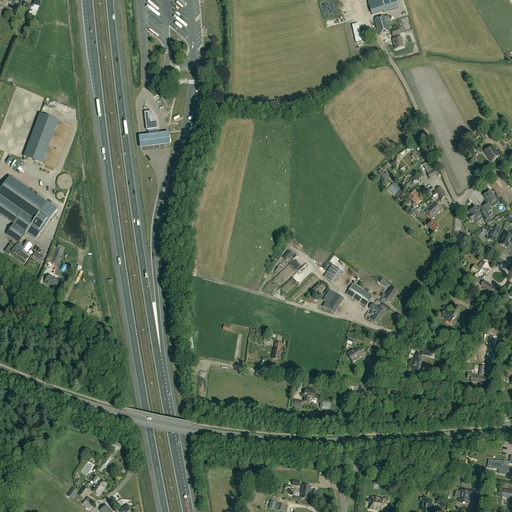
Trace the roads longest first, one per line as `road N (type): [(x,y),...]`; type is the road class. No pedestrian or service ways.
road 1 (tertiary): [(508,431),(310,441),(234,435),(118,412),(0,370)]
road 2 (motorway): [(89,0),(131,330),(165,511)]
road 3 (motorway): [(154,352),(111,0)]
road 4 (unclassified): [(94,511),(130,474),(125,449),(0,391)]
road 5 (residential): [(362,389),(457,237)]
road 6 (unknown): [(31,293),(60,201),(21,175),(0,179)]
road 7 (motorway): [(154,352),(161,188)]
road 8 (motorway): [(185,511),(154,352)]
road 9 (unclassified): [(508,431),(501,412),(362,389)]
road 10 (residential): [(0,326),(46,333),(54,316),(0,271)]
road 11 (unclassified): [(362,389),(237,367)]
road 12 (unclassified): [(344,511),(342,449),(362,389)]
